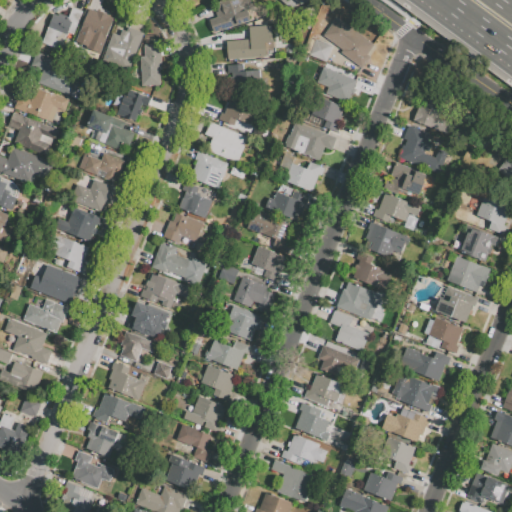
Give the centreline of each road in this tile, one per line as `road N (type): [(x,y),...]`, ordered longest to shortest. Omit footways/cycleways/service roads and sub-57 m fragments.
road 1 (residential): [(151,0),(183,52),(183,99),(22,504)]
road 2 (residential): [(219,511),(409,36)]
road 3 (residential): [(429,511),(511,302)]
road 4 (residential): [(409,36),(511,108)]
